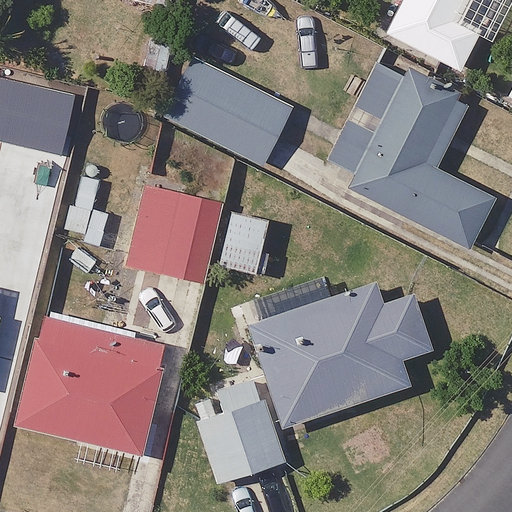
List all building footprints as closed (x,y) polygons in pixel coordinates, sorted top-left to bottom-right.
[(378,3),(370,20),(457,62),(487,0),(370,0),(371,0),(375,2),(378,3)] [(290,101),(188,51),(160,110),(262,160),(290,101)] [(465,100),(376,55),(326,154),(355,169),(349,182),(467,242),(494,188),(435,159),(465,100)] [(511,61),(511,62),(500,88),(511,93),(511,61)] [(54,172),(0,161),(0,232),(41,240),(54,172)] [(87,204),(93,180),(78,176),(64,229),(115,242),(122,213),(87,204)] [(218,194),(141,178),(124,258),(201,275),(218,194)] [(368,239),(311,209),(292,246),(349,276),(368,239)] [(424,322),(411,276),(255,322),(283,416),(429,374),(415,325),(424,322)] [(162,340),(41,314),(18,421),(139,447),(162,340)] [(284,455),(258,369),(217,382),(224,405),(194,414),(213,476),(284,455)]
